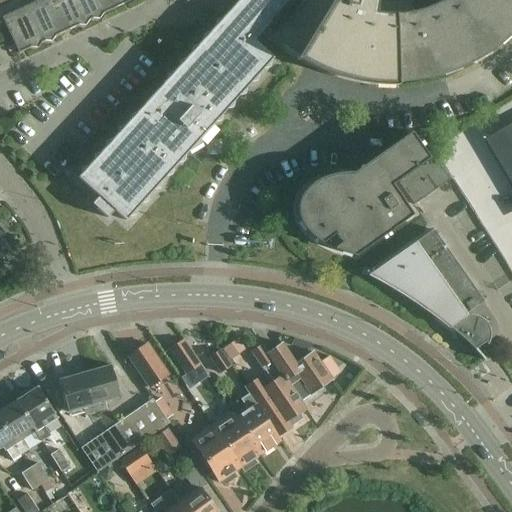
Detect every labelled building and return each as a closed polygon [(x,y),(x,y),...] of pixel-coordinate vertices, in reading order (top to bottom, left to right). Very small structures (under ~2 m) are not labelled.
[(39,0),(26,7),(42,42),(44,42),(51,42),(54,37),(66,31),(51,0),(39,0)] [(51,0),(66,31),(78,26),(84,26),(88,21),(90,20),(80,0),(51,0)] [(238,0),(222,19),(216,21),(214,27),(209,32),(203,34),(202,41),(197,46),(191,48),(190,54),(185,59),(179,61),(178,67),(173,73),(167,75),(166,81),(136,113),(130,115),(129,121),(124,127),(118,128),(117,135),(112,140),(106,142),(104,148),(100,153),(94,155),(92,162),(87,167),(81,169),(80,175),(77,178),(98,197),(90,205),(106,219),(113,211),(125,221),(128,218),(134,216),(135,210),(140,205),(146,203),(147,197),(152,191),(158,189),(159,183),(164,178),(170,176),(172,170),(176,165),(183,163),(184,156),(187,153),(200,145),(198,141),(213,124),(219,122),(220,116),(225,111),(231,109),(233,102),(237,97),(244,95),(245,89),(250,84),(256,82),(257,76),(262,70),(268,68),(269,62),(272,59),(252,41),(269,23),(276,14),(275,13),(287,0),(238,0)] [(80,0),(90,20),(92,19),(98,20),(102,14),(114,9),(109,0),(80,0)] [(109,0),(114,9),(132,0),(109,0)] [(366,85),(395,87),(395,83),(423,80),(449,72),(451,71),(474,61),(494,47),(511,31),(511,0),(446,0),(445,1),(430,9),(413,14),(409,0),(401,0),(397,1),(383,1),(378,0),(374,0),(345,0),(343,7),(335,2),(331,0),(302,0),(296,6),(289,0),(287,0),(275,13),(276,14),(269,23),(277,30),(271,36),(274,39),(281,46),(289,51),(297,57),(295,60),(316,71),(338,79),(366,85)] [(42,42),(26,7),(1,18),(18,54),(30,48),(37,49),(40,43),(42,42)] [(511,125),(489,140),(511,178),(511,125)] [(392,230),(392,229),(382,215),(400,202),(400,203),(402,202),(390,186),(428,159),(409,133),(352,174),(356,179),(348,184),(341,174),(327,177),(314,182),(321,191),(311,198),(305,189),(300,195),(297,203),(296,211),(296,213),(300,225),(307,235),(317,243),(320,245),(334,235),(340,243),(333,248),(332,250),(353,257),(392,230)] [(398,183),(413,206),(449,180),(433,158),(398,183)] [(440,229),(447,248),(459,243),(451,224),(440,229)] [(0,257),(14,245),(4,233),(5,233),(0,226),(0,257)] [(474,317),(466,316),(465,314),(482,302),(432,231),(370,276),(380,281),(399,292),(415,302),(431,314),(445,325),(455,334),(456,340),(460,346),(465,349),(472,350),(478,347),(484,343),(486,346),(489,339),(489,331),(486,325),(480,319),(474,317)] [(192,386),(207,376),(183,341),(168,351),(192,386)] [(127,357),(148,389),(167,376),(146,344),(127,357)] [(277,369),(299,403),(311,395),(330,381),(312,353),(294,365),(280,345),(267,354),(277,369)] [(277,437),(289,429),(291,428),(291,427),(302,420),(298,413),(304,409),(299,403),(277,369),(267,354),(261,346),(251,353),(260,367),(261,367),(272,383),(264,388),(258,379),(244,389),(248,395),(248,394),(277,437)] [(220,374),(230,367),(219,351),(209,358),(220,374)] [(354,369),(343,351),(329,359),(339,377),(354,369)] [(108,365),(83,373),(93,405),(99,411),(107,409),(105,401),(118,397),(108,365)] [(93,405),(83,373),(58,381),(68,413),(83,408),(85,416),(99,411),(93,405)] [(165,385),(184,410),(198,400),(179,374),(165,385)] [(15,402),(31,428),(40,442),(49,437),(43,427),(56,419),(37,388),(15,402)] [(248,394),(248,395),(240,400),(245,408),(245,413),(236,419),(260,455),(280,442),(277,437),(248,394)] [(154,403),(166,420),(172,415),(161,399),(154,403)] [(114,426),(131,450),(168,424),(166,420),(154,403),(152,400),(114,426)] [(15,402),(0,411),(0,424),(20,456),(28,450),(22,440),(23,439),(20,435),(31,428),(15,402)] [(240,469),(241,468),(244,472),(255,464),(252,460),(260,455),(236,419),(232,413),(211,427),(215,432),(240,469)] [(11,461),(20,456),(0,424),(0,447),(1,447),(4,452),(5,451),(11,461)] [(73,424),(59,435),(66,445),(81,434),(73,424)] [(96,474),(131,450),(114,426),(80,449),(96,474)] [(219,483),(221,481),(224,485),(235,478),(232,474),(240,469),(215,432),(211,427),(190,440),(203,458),(219,483)] [(170,450),(177,445),(167,430),(156,439),(163,448),(167,445),(170,450)] [(117,460),(124,470),(144,457),(137,446),(117,460)] [(60,473),(69,467),(58,450),(49,456),(60,473)] [(37,464),(29,469),(39,486),(47,481),(37,464)] [(178,504),(184,511),(215,511),(199,489),(205,485),(192,468),(182,476),(194,492),(184,500),(174,487),(169,491),(178,504)] [(31,491),(39,486),(29,469),(20,474),(31,491)] [(155,501),(149,505),(154,511),(184,511),(178,504),(169,491),(155,501)] [(23,511),(37,511),(26,494),(16,501),(23,511)] [(120,506),(124,511),(135,511),(127,501),(120,506)]
